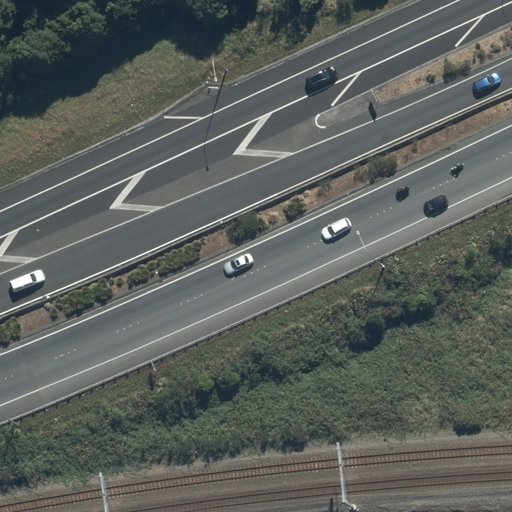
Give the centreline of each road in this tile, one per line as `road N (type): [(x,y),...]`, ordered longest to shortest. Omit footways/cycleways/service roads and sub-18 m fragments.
road 1 (trunk): [(511,156),(0,380)]
road 2 (trunk): [(0,285),(511,74)]
road 3 (trunk): [(0,221),(488,0)]
